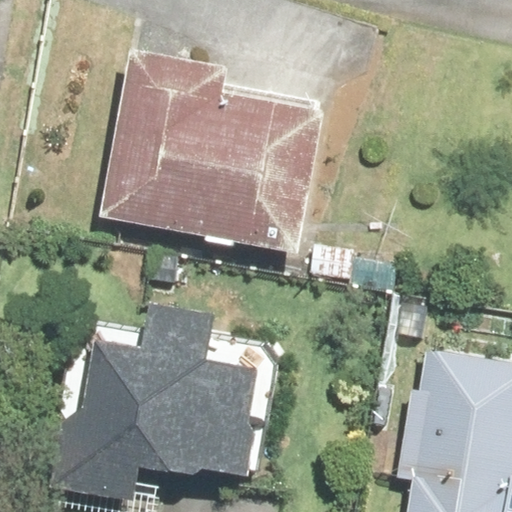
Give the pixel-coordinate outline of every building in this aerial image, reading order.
[(233,66),(212,63),(135,48),(104,216),(305,252),(331,109),(323,109),(228,91),(230,84),(233,66)] [(355,249),(315,244),(311,272),(354,277),(354,283),(394,288),(397,263),(355,258),(355,249)] [(348,292),(311,288),(307,319),(342,324),(348,292)] [(215,360),(219,334),(222,313),(157,303),(150,347),(100,339),(91,405),(68,419),(58,489),(142,501),(148,464),(174,469),(207,473),(207,468),(231,473),(254,476),(255,466),(262,428),(257,428),(267,369),(215,360)] [(511,511),(511,364),(430,351),(424,390),(417,388),(407,448),(402,475),(418,478),(413,511),(511,511)]
